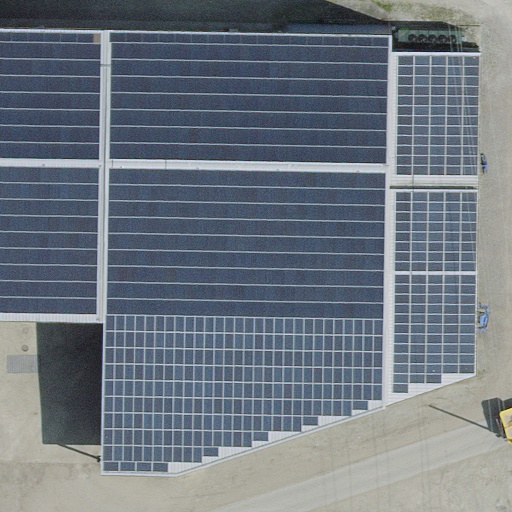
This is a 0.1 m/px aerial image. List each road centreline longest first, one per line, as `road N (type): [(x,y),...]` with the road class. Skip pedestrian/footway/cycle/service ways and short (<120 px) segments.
road 1 (unclassified): [(251,511),(511,426)]
road 2 (unknown): [(0,357),(48,394),(123,511)]
